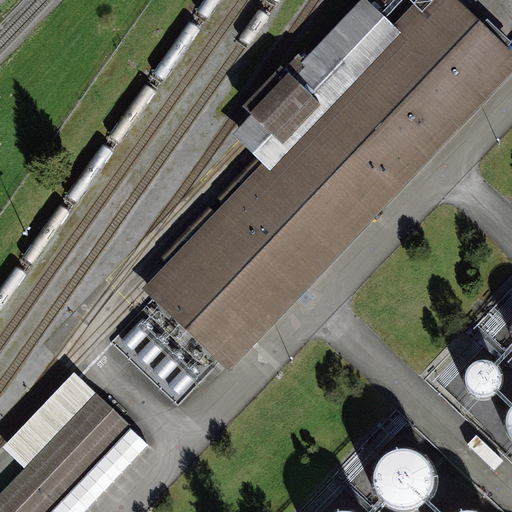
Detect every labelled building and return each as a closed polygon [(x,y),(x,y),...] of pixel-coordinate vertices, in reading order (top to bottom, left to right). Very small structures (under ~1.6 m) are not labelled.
[(511,43),(466,0),(428,0),(152,290),(232,367),(511,74),(511,43)] [(511,311),(507,313),(498,332),(505,351),(511,354),(511,311)] [(479,351),(459,358),(451,376),(457,395),(476,404),(495,397),(504,379),(497,360),(479,351)] [(99,387),(0,489),(0,511),(48,511),(135,422),(99,387)] [(511,400),(509,401),(500,419),(507,439),(511,441),(511,400)] [(407,508),(430,498),(439,475),(430,452),(407,442),(383,452),(374,475),(383,498),(407,508)] [(496,511),(494,505),(470,495),(447,504),(444,511),(496,511)] [(370,511),(347,502),(324,511),(323,511),(370,511)]
